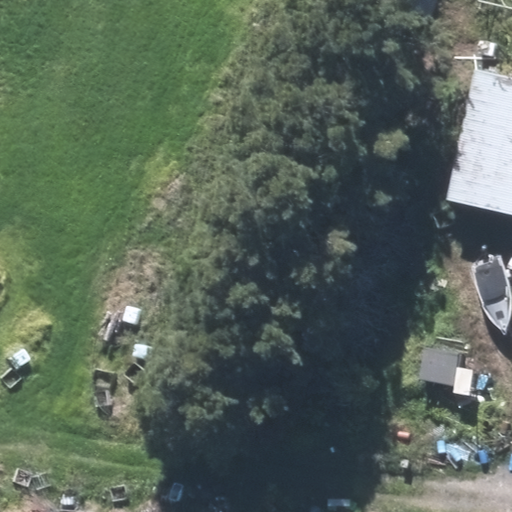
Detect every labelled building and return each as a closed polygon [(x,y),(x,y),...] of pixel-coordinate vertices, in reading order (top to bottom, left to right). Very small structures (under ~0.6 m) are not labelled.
[(383,0),(383,2),(430,19),(436,0),(383,0)] [(511,76),(481,70),(454,201),(511,213),(511,76)] [(281,339),(340,361),(408,171),(349,151),(281,339)] [(507,376),(435,350),(422,386),(494,412),(507,376)] [(427,432),(376,415),(365,447),(416,465),(427,432)] [(0,511),(42,511),(46,496),(0,484),(0,511)]
